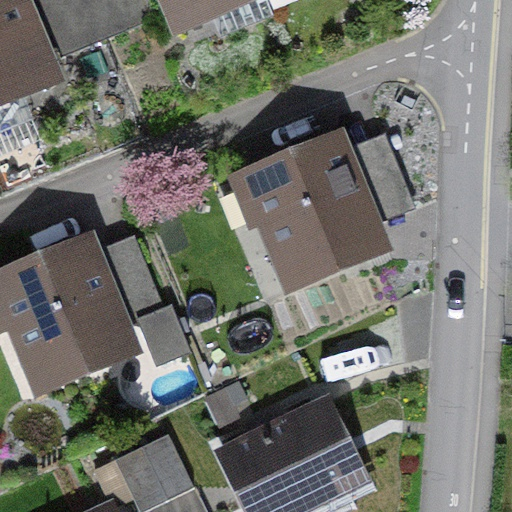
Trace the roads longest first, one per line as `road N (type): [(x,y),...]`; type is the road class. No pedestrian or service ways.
road 1 (residential): [(477,29),(0,208)]
road 2 (residential): [(469,225),(449,511)]
road 3 (residential): [(477,29),(469,225)]
